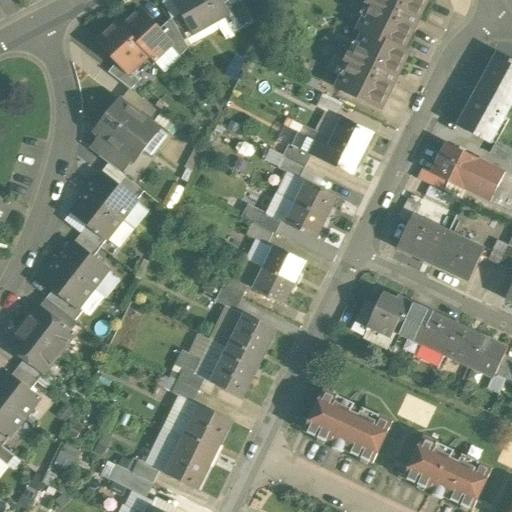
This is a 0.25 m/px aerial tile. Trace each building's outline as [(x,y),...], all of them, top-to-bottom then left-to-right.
[(175,0),(193,31),(213,20),(215,22),(228,14),(222,5),(219,0),(175,0)] [(427,0),(375,0),(376,0),(375,0),(367,0),(366,4),(373,7),(361,30),(367,33),(403,50),(427,0)] [(159,30),(141,10),(123,26),(123,27),(149,55),(148,55),(154,61),(170,46),(172,44),(159,30)] [(195,42),(229,25),(225,18),(192,36),(195,42)] [(188,49),(172,19),(159,30),(172,44),(170,46),(180,57),(188,49)] [(149,55),(123,27),(123,26),(119,22),(99,41),(118,61),(129,73),(131,71),(148,55),(149,55)] [(403,50),(367,33),(355,57),(350,54),(346,61),(352,64),(340,88),(381,109),(408,53),(403,50)] [(511,102),(511,63),(497,55),(459,125),(490,142),(511,102)] [(129,73),(118,61),(109,73),(131,90),(141,81),(131,71),(129,73)] [(344,104),(324,95),(318,107),(338,117),(344,104)] [(156,128),(121,100),(97,131),(97,133),(110,143),(131,159),(156,128)] [(374,133),(344,119),(334,140),(363,155),(374,133)] [(287,122),(282,142),(294,145),(297,135),(327,142),(330,132),(287,122)] [(363,155),(334,140),(324,161),(354,175),(363,155)] [(131,159),(110,143),(100,157),(121,173),(131,159)] [(511,156),(511,151),(496,143),(491,154),(509,163),(511,156)] [(311,154),(291,145),(285,157),(305,167),(311,154)] [(505,172),(448,145),(434,175),(465,190),(468,185),(479,191),(478,195),(491,201),(505,172)] [(305,167),(285,157),(279,169),(299,178),(305,167)] [(118,186),(102,174),(87,193),(122,220),(137,201),(118,186)] [(125,177),(118,186),(137,201),(144,192),(125,177)] [(338,198),(306,182),(296,203),(328,218),(338,198)] [(122,220),(87,193),(72,211),(89,224),(107,239),(122,220)] [(409,200),(401,218),(410,222),(413,216),(414,216),(419,205),(409,200)] [(328,218),(296,203),(286,224),(318,239),(328,218)] [(441,223),(453,227),(458,213),(446,209),(441,223)] [(278,221),(259,211),(253,223),(272,232),(278,221)] [(414,216),(413,216),(410,222),(398,248),(434,265),(449,232),(414,216)] [(272,232),(253,223),(246,237),(266,246),(272,232)] [(107,239),(89,224),(81,234),(100,249),(107,239)] [(485,249),(449,232),(434,265),(470,281),(485,249)] [(100,249),(81,234),(74,243),(93,258),(100,249)] [(507,246),(497,242),(489,260),(499,265),(507,246)] [(74,243),(73,243),(58,261),(94,289),(108,270),(93,258),(74,243)] [(304,260),(275,246),(264,268),(293,283),(304,260)] [(511,266),(511,248),(507,246),(499,265),(510,270),(511,266)] [(94,289),(58,261),(43,280),(54,289),(79,308),(94,289)] [(293,283),(264,268),(254,289),(283,304),(293,283)] [(222,289),(213,284),(208,294),(218,299),(222,289)] [(79,308),(54,289),(47,298),(71,317),(75,321),(83,311),(79,308)] [(241,298),(222,289),(218,299),(216,302),(235,310),(241,298)] [(401,303),(383,295),(377,306),(367,327),(391,339),(394,332),(408,302),(403,300),(401,303)] [(71,317),(47,298),(40,308),(64,327),(71,317)] [(377,306),(366,301),(356,322),(367,327),(377,306)] [(434,314),(408,302),(394,332),(420,344),(434,314)] [(40,308),(39,307),(24,326),(59,354),(74,335),(64,327),(40,308)] [(275,329),(244,314),(227,348),(259,364),(275,329)] [(457,326),(434,314),(420,344),(444,355),(457,326)] [(59,354),(24,326),(9,345),(26,358),(44,373),(59,354)] [(482,337),(457,326),(444,355),(468,367),(482,337)] [(507,349),(482,337),(468,367),(493,378),(496,372),(505,353),(507,349)] [(227,348),(210,340),(193,375),(202,380),(210,384),(211,383),(227,348)] [(259,364),(227,348),(211,383),(242,398),(259,364)] [(511,368),(511,357),(505,353),(496,372),(508,378),(511,368)] [(44,373),(26,358),(18,367),(37,382),(44,373)] [(37,382),(18,367),(11,377),(30,391),(37,382)] [(11,377),(4,371),(0,376),(0,398),(25,418),(39,399),(30,391),(11,377)] [(193,375),(184,371),(181,376),(178,382),(197,391),(202,380),(193,375)] [(181,376),(173,373),(171,378),(178,382),(181,376)] [(178,382),(171,378),(168,384),(175,387),(178,382)] [(197,391),(178,382),(175,387),(173,393),(192,402),(197,391)] [(394,423),(364,409),(362,412),(354,408),(356,405),(326,391),(306,432),(336,446),(335,449),(345,453),(346,451),(375,465),(394,423)] [(25,418),(0,398),(0,429),(10,437),(25,418)] [(230,421),(199,407),(183,440),(213,455),(230,421)] [(10,437),(0,429),(0,444),(2,446),(10,437)] [(462,459),(454,455),(455,452),(426,438),(406,479),(436,493),(435,495),(444,500),(446,498),(474,511),(494,470),(463,455),(462,459)] [(213,455),(183,440),(166,475),(196,490),(213,455)] [(2,446),(0,444),(0,459),(7,466),(15,456),(2,446)] [(159,471),(139,461),(133,473),(153,483),(159,471)] [(153,483),(133,473),(126,487),(147,497),(153,483)]
